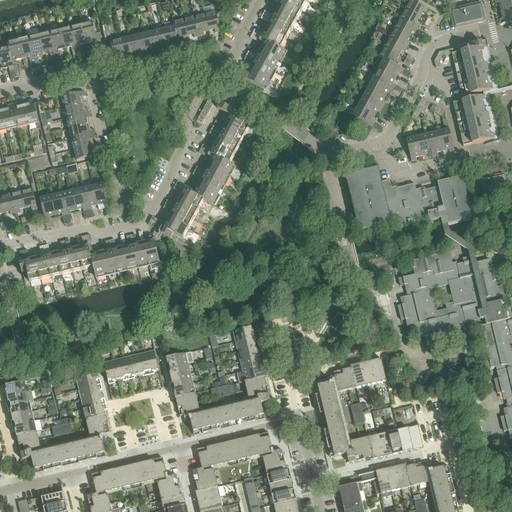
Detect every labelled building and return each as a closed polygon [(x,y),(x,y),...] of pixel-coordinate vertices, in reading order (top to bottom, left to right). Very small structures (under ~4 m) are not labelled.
[(244,81),(246,82),(267,43),(263,41),(285,0),(281,0),(259,43),(263,45),(243,80),(244,81)] [(285,0),(263,41),(267,43),(246,82),(264,92),(285,53),(281,50),(308,0),(285,0)] [(410,0),(405,10),(420,18),(423,13),(426,15),(428,10),(410,0)] [(511,0),(496,4),(497,8),(500,7),(501,14),(511,11),(511,0)] [(456,28),(484,22),(480,6),(452,13),(456,28)] [(405,10),(400,19),(418,29),(420,25),(417,23),(420,18),(405,10)] [(502,20),(500,20),(501,25),(511,22),(511,11),(501,14),(502,20)] [(216,12),(205,15),(209,32),(215,31),(215,34),(221,32),(216,12)] [(203,33),(209,32),(205,15),(194,18),(199,37),(204,36),(203,33)] [(194,18),(184,20),(188,37),(194,36),(194,39),(199,37),(194,18)] [(400,19),(395,29),(410,37),(413,32),(415,34),(418,29),(400,19)] [(182,38),(188,37),(184,20),(173,23),(174,28),(175,28),(178,42),(183,41),(182,38)] [(93,23),(82,26),(86,45),(92,44),(95,55),(100,53),(93,23)] [(80,47),(86,45),(82,26),(71,28),(78,59),(83,58),(80,47)] [(71,28),(61,31),(65,50),(71,49),(74,60),(78,59),(71,28)] [(174,28),(164,31),(168,50),(174,48),(177,59),(182,58),(178,42),(175,28),(174,28)] [(395,29),(389,38),(407,48),(410,44),(407,42),(410,37),(395,29)] [(59,52),(65,50),(61,31),(50,33),(57,64),(62,63),(59,52)] [(164,31),(153,33),(160,63),(165,62),(162,51),(168,50),(164,31)] [(50,33),(39,36),(44,55),(50,54),(53,65),(57,64),(50,33)] [(153,33),(143,36),(147,55),(153,53),(156,64),(160,63),(153,33)] [(38,57),(44,55),(39,36),(29,38),(36,69),(41,67),(38,57)] [(143,36),(132,38),(139,68),(144,67),(141,56),(147,55),(143,36)] [(29,38),(18,41),(23,60),(29,59),(32,70),(36,69),(29,38)] [(132,38),(122,41),(126,60),(132,58),(135,69),(139,68),(132,38)] [(389,38),(384,48),(399,56),(402,51),(405,52),(407,48),(389,38)] [(21,77),(17,62),(23,60),(18,41),(7,43),(9,48),(16,78),(21,77)] [(126,60),(122,41),(111,43),(118,73),(123,72),(120,61),(126,60)] [(436,69),(440,68),(439,63),(442,57),(452,55),(462,98),(485,93),(495,90),(485,48),(488,47),(489,47),(488,41),(472,45),(474,50),(454,54),(453,50),(439,53),(434,62),(436,69)] [(9,48),(0,50),(0,58),(3,70),(9,69),(12,79),(16,78),(9,48)] [(384,48),(379,58),(384,60),(397,67),(399,63),(397,61),(399,56),(384,48)] [(384,60),(379,70),(396,79),(399,74),(408,79),(411,75),(397,67),(384,60)] [(402,90),(393,85),(396,79),(379,70),(374,79),(400,94),(402,90)] [(374,79),(369,89),(385,98),(388,93),(398,98),(400,94),(374,79)] [(369,89),(363,98),(390,113),(392,109),(382,104),(385,98),(369,89)] [(85,93),(62,98),(59,99),(60,102),(63,102),(65,109),(84,104),(83,98),(86,97),(85,93)] [(486,96),(453,104),(463,147),(466,147),(497,139),(486,96)] [(363,98),(353,118),(379,132),(382,128),(372,123),(378,112),(388,117),(390,113),(363,98)] [(423,107),(427,109),(430,104),(422,99),(419,105),(423,107)] [(23,107),(28,126),(36,125),(36,127),(40,127),(39,124),(34,101),(29,102),(30,105),(23,107)] [(66,117),(63,117),(64,120),(90,114),(89,110),(86,111),(84,104),(65,109),(66,117)] [(226,114),(229,116),(230,115),(232,111),(229,109),(221,104),(218,109),(225,113),(226,114)] [(28,126),(23,107),(17,108),(17,105),(12,106),(18,132),(21,131),(21,128),(28,126)] [(433,105),(430,111),(438,116),(441,110),(433,105)] [(12,106),(8,107),(9,110),(2,112),(7,131),(15,130),(15,132),(18,132),(12,106)] [(175,256),(171,257),(173,268),(194,263),(201,250),(183,240),(204,202),(213,207),(234,168),(230,165),(251,127),(260,132),(266,122),(262,120),(259,126),(232,111),(230,115),(233,117),(212,156),(216,158),(195,196),(186,191),(165,230),(162,228),(159,233),(171,240),(171,239),(195,252),(191,260),(177,263),(175,256)] [(226,114),(225,113),(223,117),(227,119),(207,158),(211,161),(194,191),(186,186),(164,224),(160,222),(156,231),(158,232),(159,233),(162,228),(165,230),(186,191),(195,196),(216,158),(212,156),(233,117),(230,115),(229,116),(226,114)] [(90,114),(64,120),(65,123),(68,123),(70,130),(89,125),(88,119),(91,118),(90,114)] [(342,118),(335,130),(348,137),(354,125),(342,118)] [(71,138),(68,138),(69,141),(95,135),(94,131),(91,132),(89,125),(70,130),(71,138)] [(446,132),(439,133),(443,152),(449,151),(450,154),(455,152),(449,128),(445,129),(446,132)] [(252,150),(256,142),(251,139),(255,131),(250,129),(242,145),(252,150)] [(430,132),(427,133),(433,158),(438,157),(437,154),(443,152),(439,133),(431,135),(430,132)] [(424,134),(425,137),(418,138),(422,157),(428,156),(429,159),(433,158),(427,133),(424,134)] [(93,140),(96,140),(95,135),(69,141),(70,144),(73,144),(75,151),(94,146),(93,140)] [(407,141),(406,141),(412,163),(417,162),(416,159),(422,157),(418,138),(410,140),(409,137),(406,138),(407,141)] [(76,159),(73,159),(74,163),(100,157),(99,152),(96,153),(94,146),(75,151),(76,159)] [(379,169),(346,176),(346,177),(359,232),(392,224),(397,223),(399,230),(415,226),(415,223),(429,219),(430,223),(440,220),(441,220),(442,223),(447,222),(448,226),(473,220),(472,216),(470,210),(470,209),(477,207),(472,183),(468,184),(464,185),(462,178),(438,184),(439,188),(427,191),(420,192),(419,193),(419,194),(417,195),(415,185),(414,185),(413,185),(411,186),(397,189),(398,192),(393,193),(391,188),(390,183),(388,181),(382,183),(381,181),(381,179),(380,179),(380,178),(381,178),(379,172),(378,170),(378,169),(379,169)] [(493,178),(497,197),(509,194),(507,185),(506,185),(504,175),(495,177),(493,178)] [(487,179),(481,181),(482,183),(486,200),(497,197),(493,178),(491,178),(487,179)] [(93,187),(98,206),(104,205),(107,215),(111,214),(109,202),(104,185),(93,187)] [(93,187),(83,190),(90,219),(94,218),(92,208),(98,206),(93,187)] [(22,192),(26,209),(31,208),(32,211),(37,209),(33,189),(22,192)] [(83,190),(72,192),(77,211),(83,210),(86,220),(90,219),(83,190)] [(20,210),(26,209),(22,192),(11,195),(16,215),(21,213),(20,210)] [(71,213),(77,211),(72,192),(62,195),(69,224),(73,223),(71,213)] [(11,195),(0,197),(5,214),(10,213),(11,216),(16,215),(11,195)] [(62,195),(51,197),(56,216),(62,215),(65,225),(69,224),(62,195)] [(51,197),(40,200),(47,229),(52,228),(50,218),(56,216),(51,197)] [(399,280),(400,287),(405,286),(407,293),(409,293),(410,297),(408,297),(401,299),(402,306),(398,307),(401,322),(406,321),(408,328),(415,326),(418,340),(425,338),(426,343),(431,342),(434,341),(432,336),(439,335),(440,340),(442,339),(449,338),(453,336),(455,336),(454,332),(461,330),(459,325),(459,323),(465,321),(466,324),(484,319),(486,326),(481,327),(483,334),(478,335),(482,349),(486,348),(490,362),(485,363),(487,371),(491,369),(496,368),(498,368),(499,372),(497,372),(499,379),(494,380),(498,395),(502,394),(504,401),(509,400),(510,404),(507,404),(508,409),(506,410),(504,410),(505,417),(501,418),(504,433),(509,432),(510,439),(511,438),(511,299),(510,300),(511,307),(505,309),(503,302),(506,302),(502,287),(497,288),(496,282),(501,281),(499,273),(497,266),(493,267),(491,260),(477,264),(473,249),(461,241),(450,233),(448,226),(447,222),(442,223),(445,237),(454,243),(468,252),(470,258),(463,260),(464,264),(458,266),(457,263),(452,265),(450,253),(449,253),(407,263),(409,271),(414,270),(415,276),(404,279),(399,280)] [(92,258),(155,243),(155,242),(155,240),(95,255),(92,245),(25,261),(26,262),(26,264),(89,248),(92,258)] [(18,282),(12,284),(16,302),(33,297),(30,284),(93,268),(96,278),(150,265),(152,271),(160,269),(158,263),(160,263),(155,243),(92,258),(89,248),(26,264),(26,262),(25,261),(19,262),(22,274),(23,274),(28,294),(19,296),(17,287),(19,287),(18,282)] [(378,277),(370,279),(372,287),(380,285),(378,277)] [(254,334),(257,334),(255,328),(233,333),(235,343),(255,339),(254,334)] [(255,339),(235,343),(238,353),(260,348),(259,342),(257,343),(255,339)] [(260,348),(238,353),(240,363),(260,358),(259,354),(262,354),(260,348)] [(210,349),(204,351),(206,361),(212,359),(210,349)] [(154,373),(159,372),(154,352),(144,354),(149,377),(155,375),(154,373)] [(167,364),(165,365),(166,370),(189,365),(194,364),(191,353),(166,359),(167,364)] [(144,354),(134,356),(139,377),(143,376),(144,378),(149,377),(144,354)] [(134,378),(139,377),(134,356),(124,359),(129,381),(135,380),(134,378)] [(260,358),(240,363),(243,373),(265,368),(264,362),(261,363),(260,358)] [(124,359),(114,361),(119,381),(123,380),(124,383),(129,381),(124,359)] [(381,360),(371,362),(376,385),(387,382),(381,360)] [(114,361),(104,364),(109,386),(115,385),(115,382),(119,381),(114,361)] [(371,362),(361,365),(366,387),(376,385),(371,362)] [(189,365),(166,370),(168,376),(170,375),(171,380),(191,375),(189,365)] [(361,365),(351,367),(351,370),(352,369),(356,389),(366,387),(361,365)] [(243,373),(238,374),(240,384),(245,383),(265,378),(264,374),(266,373),(265,368),(243,373)] [(352,369),(351,370),(334,374),(339,394),(356,389),(352,369)] [(467,370),(469,378),(466,379),(467,384),(471,384),(470,382),(474,381),(471,369),(467,370)] [(171,380),(172,384),(170,384),(171,390),(193,385),(191,375),(171,380)] [(96,376),(76,381),(79,391),(101,386),(99,378),(97,379),(96,376)] [(260,398),(261,401),(189,418),(190,421),(191,421),(193,433),(264,416),(262,405),(271,402),(269,396),(265,378),(245,383),(249,401),(260,398)] [(25,382),(3,388),(4,394),(6,393),(7,397),(27,393),(25,382)] [(330,384),(318,387),(335,458),(347,455),(349,464),(364,461),(359,441),(350,443),(353,454),(350,454),(333,383),(330,384)] [(193,385),(171,390),(172,396),(175,395),(176,399),(196,395),(193,385)] [(101,396),(100,390),(102,389),(101,386),(79,391),(79,392),(74,393),(76,400),(81,399),(81,401),(101,396)] [(51,387),(44,389),(46,396),(53,394),(51,387)] [(214,391),(212,391),(214,400),(231,396),(231,394),(229,387),(222,389),(220,389),(214,391)] [(7,397),(8,402),(6,402),(7,408),(30,403),(27,393),(7,397)] [(196,395),(176,399),(178,408),(198,404),(196,395)] [(101,396),(81,401),(84,411),(106,406),(104,398),(102,399),(101,396)] [(30,403),(7,408),(9,414),(11,413),(12,417),(32,413),(30,403)] [(200,413),(198,404),(178,408),(180,417),(200,413)] [(351,407),(353,416),(362,414),(362,412),(360,405),(351,407)] [(106,406),(84,411),(86,421),(106,416),(105,412),(107,411),(106,406)] [(13,422),(11,422),(12,428),(35,423),(32,413),(12,417),(13,422)] [(362,414),(353,416),(355,425),(364,423),(362,414)] [(106,416),(86,421),(90,439),(110,434),(106,416)] [(35,423),(12,428),(13,434),(16,433),(17,437),(37,432),(35,423)] [(56,428),(53,429),(55,438),(72,434),(70,425),(62,427),(56,428)] [(387,429),(388,434),(393,456),(404,454),(403,451),(403,452),(398,431),(398,432),(397,427),(387,429)] [(418,427),(398,431),(403,452),(403,451),(404,454),(424,449),(418,427)] [(37,432),(17,437),(19,446),(39,441),(37,432)] [(198,451),(202,470),(193,472),(198,492),(198,493),(218,488),(214,470),(263,459),(267,477),(287,472),(287,471),(282,451),(274,453),(273,450),(272,450),(269,434),(198,451)] [(388,434),(378,436),(383,459),(393,456),(388,434)] [(368,439),(373,459),(372,459),(373,461),(383,459),(378,436),(368,439)] [(103,442),(102,438),(31,455),(30,453),(41,450),(39,441),(19,446),(21,455),(23,461),(32,459),(35,471),(105,454),(103,442)] [(368,439),(359,441),(364,461),(372,459),(373,459),(368,439)] [(182,497),(182,496),(177,476),(168,478),(167,475),(163,459),(92,476),(93,480),(97,495),(88,497),(91,511),(112,511),(108,495),(157,484),(162,502),(182,497)] [(424,464),(407,468),(411,488),(429,484),(424,464)] [(407,468),(406,465),(396,468),(401,490),(411,488),(407,468)] [(396,468),(386,470),(391,493),(401,490),(396,468)] [(454,511),(445,468),(432,471),(429,472),(438,511),(454,511)] [(386,470),(376,473),(378,480),(378,483),(381,495),(391,493),(386,470)] [(287,472),(267,477),(269,486),(292,481),(289,471),(287,471),(287,472)] [(376,473),(361,476),(363,484),(378,480),(376,473)] [(292,481),(269,486),(272,496),(294,491),(292,481)] [(361,483),(339,489),(344,508),(362,504),(362,503),(360,493),(363,492),(361,483)] [(198,492),(196,493),(198,503),(220,498),(218,488),(198,493),(198,492)] [(294,491),(272,496),(274,506),(297,501),(294,491)] [(66,503),(65,500),(64,493),(41,498),(44,509),(66,503)] [(182,497),(162,502),(164,511),(186,506),(184,496),(182,496),(182,497)] [(220,498),(198,503),(200,511),(206,511),(223,508),(220,498)] [(297,501),(274,506),(275,511),(294,511),(299,511),(297,501)] [(415,504),(416,511),(419,511),(426,510),(424,502),(415,504)] [(68,511),(66,503),(44,509),(44,511),(68,511)] [(362,504),(344,508),(344,511),(366,511),(368,511),(366,503),(362,503),(362,504)]
